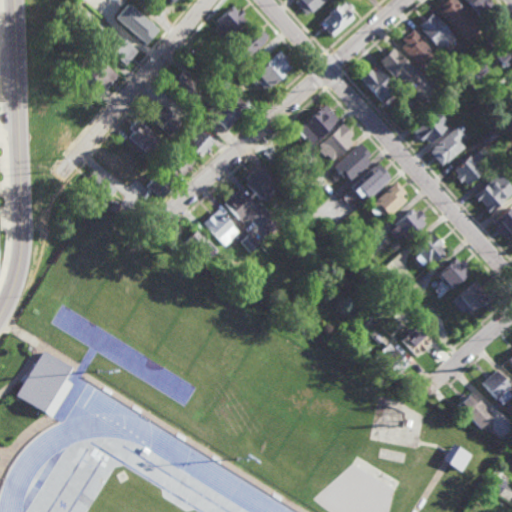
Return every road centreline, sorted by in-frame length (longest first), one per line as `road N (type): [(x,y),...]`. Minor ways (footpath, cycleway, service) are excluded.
road 1 (residential): [(265,0),(511,279)]
road 2 (residential): [(16,0),(25,246),(0,316)]
road 3 (residential): [(208,0),(61,173)]
road 4 (residential): [(327,70),(166,218)]
